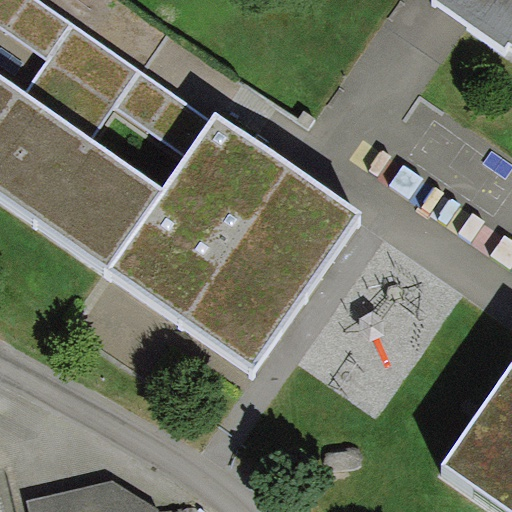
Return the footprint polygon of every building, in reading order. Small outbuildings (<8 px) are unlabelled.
[(0,0),(0,37),(43,67),(20,101),(89,148),(117,108),(192,159),(215,125),(31,0),(0,0)] [(511,0),(440,0),(435,8),(511,59),(511,0)] [(20,101),(0,87),(0,204),(249,373),(357,219),(215,125),(192,159),(164,201),(89,148),(20,101)] [(511,511),(511,373),(437,484),(477,511),(511,511)] [(108,476),(0,496),(3,511),(191,511),(186,487),(135,497),(108,476)]
